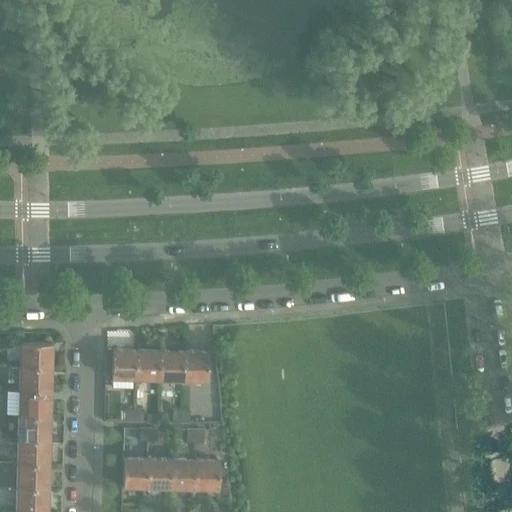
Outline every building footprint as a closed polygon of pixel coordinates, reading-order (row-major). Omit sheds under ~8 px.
[(20,342),(19,367),(51,367),(51,342),(20,342)] [(110,377),(135,378),(135,349),(111,349),(110,377)] [(159,350),(135,349),(135,378),(158,378),(159,350)] [(183,350),(159,350),(158,378),(182,379),(183,350)] [(207,351),(183,350),(182,379),(206,379),(207,351)] [(51,367),(19,367),(18,391),(50,392),(51,367)] [(50,392),(18,391),(18,415),(49,416),(50,392)] [(125,422),(134,422),(134,409),(126,409),(125,422)] [(143,409),(134,409),(134,422),(143,422),(143,409)] [(172,423),(181,423),(181,410),(173,410),(172,423)] [(190,410),(181,410),(181,423),(189,423),(190,410)] [(49,416),(18,415),(17,439),(49,440),(49,416)] [(139,441),(148,441),(148,428),(139,428),(139,441)] [(157,428),(148,428),(148,441),(156,441),(157,428)] [(186,442),(195,442),(195,429),(186,429),(186,442)] [(204,429),(195,429),(195,442),(203,442),(204,429)] [(49,440),(17,439),(17,463),(48,464),(49,440)] [(122,486),(147,486),(147,458),(123,457),(122,486)] [(171,459),(147,458),(147,486),(171,487),(171,459)] [(194,459),(171,459),(171,487),(194,488),(194,459)] [(218,460),(194,459),(194,488),(217,488),(218,460)] [(48,464),(17,463),(16,487),(48,488),(48,464)] [(47,511),(48,488),(16,487),(15,511),(43,511),(47,511)]
